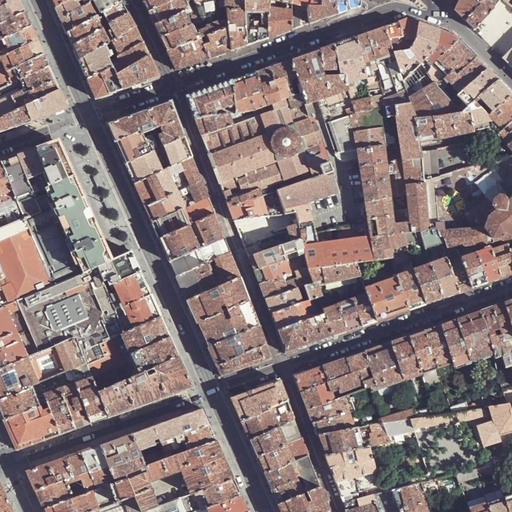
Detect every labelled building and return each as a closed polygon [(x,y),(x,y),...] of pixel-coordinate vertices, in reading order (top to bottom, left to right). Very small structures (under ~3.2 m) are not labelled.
[(0,0),(0,23),(25,12),(23,6),(19,0),(0,0)] [(68,33),(96,17),(100,14),(93,1),(86,5),(81,8),(78,2),(76,0),(70,0),(57,8),(63,22),(68,33)] [(95,0),(93,1),(100,14),(102,13),(122,2),(120,0),(95,0)] [(142,0),(146,7),(149,11),(172,0),(142,0)] [(153,21),(155,25),(189,9),(190,8),(187,1),(189,0),(172,0),(149,11),(153,21)] [(193,0),(189,0),(187,1),(190,8),(197,5),(194,0),(193,0)] [(195,0),(194,0),(197,5),(204,21),(211,35),(229,28),(228,20),(225,0),(195,0)] [(239,49),(247,46),(246,21),(245,13),(244,0),(225,0),(228,20),(229,28),(231,51),(239,49)] [(258,42),(268,38),(268,9),(269,8),(271,0),(270,0),(244,0),(245,13),(263,14),(263,21),(246,21),(247,46),(258,42)] [(335,0),(321,0),(322,6),(307,8),(308,8),(308,14),(310,24),(325,19),(337,15),(335,0)] [(359,0),(335,0),(337,15),(350,11),(360,7),(360,0),(359,0)] [(455,11),(465,22),(481,4),(480,3),(476,0),(460,0),(460,1),(455,11)] [(495,0),(491,6),(485,0),(483,0),(480,3),(481,4),(465,22),(471,27),(474,30),(491,13),(500,0),(495,0)] [(122,2),(102,13),(109,25),(128,14),(124,5),(122,2)] [(279,35),(292,30),(291,13),(291,4),(286,3),(285,10),(279,9),(269,8),(268,9),(268,38),(279,35)] [(300,13),(302,7),(291,4),(291,13),(300,13)] [(190,8),(189,9),(196,24),(204,21),(197,5),(190,8)] [(161,38),(196,24),(189,9),(155,25),(159,33),(161,38)] [(0,40),(1,40),(4,39),(31,26),(28,17),(25,12),(0,23),(0,40)] [(100,14),(96,17),(102,29),(106,27),(109,25),(102,13),(100,14)] [(310,24),(308,14),(300,13),(291,13),(292,30),(300,28),(310,24)] [(113,40),(136,27),(131,19),(128,14),(109,25),(112,30),(108,32),(110,34),(113,40)] [(72,43),(73,46),(102,29),(96,17),(68,33),(72,43)] [(407,20),(398,23),(401,35),(401,38),(388,40),(392,51),(406,48),(411,48),(415,38),(418,24),(411,21),(407,20)] [(204,21),(196,24),(202,38),(207,37),(211,35),(204,21)] [(390,26),(383,28),(388,40),(401,38),(401,35),(398,23),(390,26)] [(165,47),(167,52),(201,39),(202,38),(196,24),(161,38),(165,47)] [(407,51),(420,64),(426,59),(430,55),(433,49),(437,41),(439,32),(436,31),(427,27),(418,24),(415,38),(411,48),(409,51),(407,51)] [(33,31),(31,26),(4,39),(8,48),(10,53),(37,40),(33,31)] [(139,34),(136,27),(113,40),(111,42),(118,56),(143,42),(139,34)] [(221,55),(231,51),(229,28),(211,35),(207,37),(208,41),(203,44),(209,59),(221,55)] [(366,34),(374,60),(384,57),(393,54),(392,51),(388,40),(383,28),(373,32),(366,34)] [(110,34),(106,37),(102,29),(73,46),(78,56),(80,60),(105,45),(109,43),(110,43),(111,42),(113,40),(110,34)] [(433,66),(433,65),(436,63),(438,61),(457,41),(453,37),(444,34),(439,32),(437,41),(433,49),(430,55),(426,59),(432,65),(433,66)] [(360,36),(357,37),(363,64),(374,60),(366,34),(360,36)] [(338,44),(334,45),(339,71),(341,76),(344,76),(347,84),(366,79),(365,74),(363,64),(357,37),(338,44)] [(199,62),(209,59),(203,44),(201,39),(167,52),(170,58),(176,70),(180,69),(199,62)] [(40,45),(37,40),(10,53),(0,57),(7,72),(15,68),(44,54),(40,45)] [(457,41),(438,61),(440,63),(450,74),(453,72),(456,76),(475,59),(465,49),(457,41)] [(117,57),(120,63),(112,67),(113,67),(116,75),(149,56),(146,48),(143,42),(118,56),(117,57)] [(113,50),(109,52),(105,45),(80,60),(84,70),(88,79),(113,67),(112,67),(110,61),(111,60),(117,57),(113,50)] [(330,47),(319,50),(324,71),(327,71),(330,71),(339,71),(334,45),(330,47)] [(10,53),(8,48),(0,51),(0,56),(0,57),(10,53)] [(297,58),(292,60),(292,71),(295,71),(299,84),(302,93),(302,92),(307,105),(310,104),(313,103),(318,101),(325,98),(329,97),(332,96),(342,92),(348,90),(347,84),(344,76),(341,76),(335,77),(325,77),(324,74),(324,71),(319,50),(314,52),(301,57),(297,58)] [(420,64),(407,51),(393,54),(403,81),(420,64)] [(44,54),(15,68),(18,74),(21,79),(49,66),(46,59),(44,54)] [(393,54),(384,57),(397,94),(407,90),(403,81),(393,54)] [(151,60),(149,56),(116,75),(122,89),(136,84),(159,76),(157,73),(151,60)] [(0,57),(0,85),(1,88),(12,83),(10,78),(7,72),(0,57)] [(120,63),(117,57),(111,60),(110,61),(112,67),(120,63)] [(384,57),(374,60),(377,71),(379,79),(384,99),(397,94),(384,57)] [(407,90),(409,98),(435,84),(428,74),(432,65),(426,59),(420,64),(403,81),(407,90)] [(446,79),(445,79),(459,94),(468,86),(468,87),(486,71),(480,65),(475,59),(456,76),(453,72),(450,74),(448,77),(446,79)] [(279,64),(270,68),(281,100),(286,98),(286,99),(290,97),(295,96),(292,86),(297,85),(298,85),(299,84),(295,71),(292,71),(292,60),(279,64)] [(374,60),(363,64),(365,74),(377,71),(374,60)] [(438,64),(436,63),(433,65),(438,71),(441,68),(438,64)] [(441,82),(446,79),(442,75),(438,71),(433,65),(433,66),(432,65),(428,74),(435,84),(440,90),(441,90),(445,87),(441,82)] [(51,69),(49,66),(21,79),(20,79),(25,91),(26,92),(55,78),(51,69)] [(97,98),(122,89),(116,75),(113,67),(88,79),(91,86),(97,98)] [(7,72),(10,78),(18,74),(15,68),(7,72)] [(261,71),(256,73),(268,105),(271,103),(271,104),(281,101),(281,100),(270,68),(261,71)] [(377,71),(365,74),(366,79),(367,82),(379,79),(377,71)] [(474,102),(478,98),(497,81),(491,75),(486,71),(468,87),(468,86),(459,94),(459,95),(457,96),(467,108),(469,107),(474,102)] [(244,77),(233,81),(235,106),(236,113),(241,112),(241,113),(253,111),(263,107),(268,105),(256,73),(244,77)] [(18,74),(10,78),(12,83),(20,79),(21,79),(18,74)] [(55,78),(26,92),(30,103),(60,90),(57,83),(55,78)] [(0,88),(0,102),(12,97),(25,91),(20,79),(12,83),(1,88),(0,88)] [(366,79),(347,84),(348,90),(351,98),(355,97),(369,94),(367,82),(366,79)] [(379,79),(367,82),(369,94),(370,99),(373,110),(379,109),(386,108),(384,99),(379,79)] [(441,90),(452,102),(457,96),(459,95),(459,94),(445,79),(441,82),(445,87),(441,90)] [(191,108),(195,120),(222,115),(222,112),(221,110),(230,108),(235,106),(233,81),(216,86),(186,97),(191,108)] [(479,100),(487,107),(492,112),(511,96),(502,87),(497,81),(478,98),(479,100)] [(411,103),(415,119),(433,117),(451,114),(461,113),(452,102),(441,90),(440,90),(435,84),(409,98),(411,103)] [(292,86),(295,96),(301,94),(300,93),(297,85),(292,86)] [(64,99),(60,90),(30,103),(25,106),(31,121),(42,117),(68,108),(64,99)] [(325,98),(318,101),(326,124),(352,115),(356,114),(353,103),(352,102),(351,98),(348,90),(342,92),(346,101),(340,103),(328,107),(326,100),(325,98)] [(409,98),(407,90),(397,94),(384,99),(386,108),(411,103),(409,98)] [(12,97),(18,109),(25,106),(30,103),(26,92),(25,91),(12,97)] [(295,96),(290,97),(295,109),(304,106),(307,105),(302,92),(302,93),(300,93),(301,94),(295,96)] [(342,92),(332,96),(333,97),(337,96),(340,103),(346,101),(342,92)] [(369,94),(355,97),(356,101),(352,102),(353,103),(370,99),(369,94)] [(330,99),(326,100),(328,107),(340,103),(337,96),(333,97),(330,99)] [(467,108),(457,96),(452,102),(461,113),(467,108)] [(486,128),(492,127),(495,130),(498,133),(499,134),(507,125),(511,121),(511,96),(492,112),(488,116),(482,111),(475,104),(474,102),(469,107),(474,131),(480,129),(486,128)] [(0,117),(18,109),(12,97),(0,102),(0,117)] [(291,111),(295,109),(290,97),(286,99),(289,106),(290,111),(291,111)] [(281,101),(271,104),(274,111),(289,106),(286,99),(286,98),(281,100),(281,101)] [(370,99),(353,103),(356,114),(373,110),(370,99)] [(479,100),(475,104),(482,111),(487,107),(479,100)] [(111,133),(116,143),(140,131),(141,134),(156,129),(156,130),(161,128),(164,135),(161,136),(160,133),(158,134),(164,147),(184,137),(180,126),(171,102),(142,112),(108,124),(111,133)] [(268,105),(263,107),(264,109),(265,114),(274,111),(271,104),(271,103),(268,105)] [(411,103),(386,108),(387,118),(396,116),(396,118),(400,148),(401,154),(402,156),(402,157),(409,156),(421,153),(421,149),(420,143),(419,144),(415,119),(411,103)] [(308,115),(313,113),(310,104),(307,105),(304,106),(307,115),(308,115)] [(31,121),(25,106),(18,109),(0,117),(0,131),(6,129),(31,121)] [(265,188),(285,181),(285,180),(311,171),(312,170),(305,151),(319,146),(317,140),(321,139),(316,124),(311,126),(309,119),(296,124),(291,111),(290,111),(289,106),(274,111),(265,114),(261,115),(243,121),(233,125),(201,136),(209,156),(215,172),(219,183),(227,202),(260,190),(265,188)] [(295,109),(291,111),(296,124),(309,119),(308,115),(307,115),(304,106),(295,109)] [(461,113),(451,114),(456,135),(461,134),(474,131),(469,107),(467,108),(461,113)] [(492,112),(487,107),(482,111),(488,116),(492,112)] [(386,108),(379,109),(380,119),(387,118),(386,108)] [(265,114),(264,109),(242,116),(243,121),(261,115),(265,114)] [(352,115),(354,133),(381,128),(380,119),(379,109),(373,110),(356,114),(352,115)] [(230,114),(229,114),(233,125),(243,121),(242,116),(241,113),(241,112),(236,113),(230,114)] [(309,119),(311,126),(316,124),(313,113),(308,115),(309,119)] [(222,115),(195,120),(199,129),(201,136),(233,125),(229,114),(226,115),(222,115)] [(451,114),(433,117),(438,139),(447,137),(456,135),(451,114)] [(352,115),(326,124),(336,153),(357,150),(354,133),(352,115)] [(415,119),(419,144),(420,143),(424,142),(434,140),(438,139),(433,117),(415,119)] [(387,118),(380,119),(381,128),(388,127),(387,120),(387,118)] [(509,144),(511,142),(511,121),(507,125),(499,134),(501,136),(509,144)] [(381,128),(384,146),(390,145),(389,136),(390,136),(389,133),(388,127),(381,128)] [(492,127),(486,128),(487,133),(488,137),(496,135),(498,133),(495,130),(492,127)] [(381,128),(354,133),(357,150),(384,146),(381,128)] [(140,131),(116,143),(119,150),(122,156),(126,165),(154,151),(160,149),(164,147),(158,134),(156,130),(156,129),(141,134),(140,131)] [(164,147),(160,149),(166,165),(168,169),(180,163),(192,158),(187,144),(184,137),(164,147)] [(317,140),(319,146),(325,163),(329,162),(321,139),(317,140)] [(48,145),(36,149),(45,172),(27,180),(33,194),(45,189),(73,176),(63,154),(58,142),(48,145)] [(457,144),(465,169),(471,167),(463,143),(457,144)] [(319,146),(305,151),(312,170),(320,168),(319,165),(325,163),(319,146)] [(359,164),(360,167),(385,161),(385,157),(384,152),(384,146),(357,150),(358,157),(359,164)] [(25,153),(18,156),(27,180),(45,172),(36,149),(25,153)] [(160,149),(154,151),(161,167),(166,165),(160,149)] [(357,150),(336,153),(336,154),(338,158),(342,160),(346,160),(358,157),(357,150)] [(154,151),(126,165),(132,178),(135,185),(163,171),(161,167),(154,151)] [(399,160),(394,162),(395,175),(396,179),(397,187),(405,186),(424,184),(424,181),(424,177),(421,153),(409,156),(402,157),(402,160),(399,160)] [(7,159),(1,162),(15,198),(18,203),(34,197),(33,194),(27,180),(18,156),(7,159)] [(192,158),(180,163),(184,171),(190,186),(201,181),(195,165),(192,158)] [(0,161),(0,204),(15,198),(1,162),(0,161)] [(360,167),(362,184),(388,180),(387,176),(386,164),(385,161),(360,167)] [(333,173),(329,162),(325,163),(319,165),(320,168),(322,174),(323,176),(333,173)] [(386,164),(387,176),(395,175),(394,162),(389,163),(386,164)] [(163,171),(135,185),(140,198),(145,207),(177,192),(171,178),(184,171),(180,163),(168,169),(163,171)] [(320,168),(312,170),(311,171),(313,177),(322,174),(320,168)] [(184,171),(171,178),(177,192),(189,186),(190,186),(184,171)] [(311,171),(285,180),(287,187),(313,177),(311,171)] [(323,176),(322,174),(313,177),(287,187),(278,190),(278,191),(284,211),(307,203),(308,203),(340,192),(333,173),(323,176)] [(511,173),(485,195),(488,199),(511,179),(511,173)] [(397,187),(396,179),(395,175),(387,176),(388,180),(390,198),(398,197),(398,196),(397,187)] [(87,206),(73,176),(45,189),(46,191),(47,194),(83,273),(96,267),(111,261),(99,233),(87,206)] [(436,225),(436,224),(432,182),(432,178),(431,179),(424,181),(424,184),(428,225),(436,225)] [(511,179),(488,199),(492,204),(492,201),(498,196),(500,197),(511,187),(511,179)] [(285,181),(265,188),(267,195),(278,191),(278,190),(287,187),(285,180),(285,181)] [(388,180),(362,184),(363,187),(365,202),(390,198),(388,180)] [(177,192),(145,207),(149,217),(152,223),(208,197),(201,181),(190,186),(189,186),(177,192)] [(405,186),(406,195),(407,195),(409,210),(410,220),(412,232),(420,231),(423,241),(423,242),(425,248),(437,245),(442,243),(443,245),(446,246),(447,248),(485,245),(484,240),(484,229),(483,228),(475,229),(458,231),(443,232),(443,223),(436,224),(436,225),(428,225),(424,184),(405,186)] [(405,186),(397,187),(398,196),(406,195),(405,186)] [(511,187),(500,197),(503,197),(507,202),(511,198),(511,187)] [(260,190),(227,202),(229,209),(262,197),(260,190)] [(267,195),(262,197),(268,216),(271,216),(285,214),(284,211),(278,191),(267,195)] [(53,286),(83,273),(47,194),(35,199),(40,211),(24,218),(51,287),(53,286)] [(398,197),(390,198),(392,212),(409,210),(407,195),(406,195),(398,196),(398,197)] [(488,217),(484,229),(492,239),(492,240),(504,238),(511,232),(511,198),(507,202),(503,197),(500,197),(498,196),(492,201),(492,204),(491,206),(496,212),(488,217)] [(34,197),(18,203),(23,217),(24,218),(40,211),(35,199),(34,197)] [(208,197),(152,223),(156,231),(159,238),(189,225),(192,224),(214,214),(210,204),(208,197)] [(262,197),(229,209),(232,216),(233,220),(268,216),(262,197)] [(15,198),(0,204),(0,227),(23,217),(18,203),(15,198)] [(390,198),(365,202),(367,215),(368,221),(369,221),(371,237),(375,260),(376,260),(392,258),(390,249),(407,245),(404,233),(412,232),(410,220),(393,222),(392,212),(390,198)] [(484,229),(488,217),(496,212),(491,206),(492,204),(488,199),(471,212),(483,228),(484,229)] [(284,211),(285,214),(295,213),(298,223),(300,233),(302,238),(309,269),(355,263),(375,260),(371,237),(318,244),(315,233),(310,212),(308,203),(307,203),(284,211)] [(474,227),(475,229),(483,228),(471,212),(461,217),(462,228),(474,227)] [(214,214),(192,224),(203,247),(224,238),(218,222),(214,214)] [(0,287),(8,305),(17,302),(51,287),(24,218),(23,217),(0,227),(0,267),(5,279),(7,284),(0,287)] [(342,227),(315,233),(318,244),(371,237),(369,221),(368,221),(342,227)] [(192,224),(189,225),(199,249),(203,247),(192,224)] [(189,225),(159,238),(165,253),(169,262),(199,249),(189,225)] [(484,229),(484,240),(492,239),(484,229)] [(404,233),(407,245),(423,241),(420,231),(412,232),(404,233)] [(492,239),(484,240),(485,245),(501,243),(501,245),(505,244),(508,244),(511,243),(511,232),(504,238),(492,240),(492,239)] [(199,249),(169,262),(172,269),(176,277),(206,264),(215,260),(230,253),(227,246),(224,238),(203,247),(199,249)] [(297,252),(298,256),(300,255),(300,258),(304,269),(307,268),(308,269),(309,269),(302,238),(292,241),(281,245),(280,246),(284,256),(297,252)] [(430,264),(447,258),(444,251),(445,251),(442,243),(437,245),(425,248),(428,258),(430,264)] [(280,246),(248,257),(252,265),(254,271),(285,260),(284,256),(280,246)] [(509,246),(505,247),(491,251),(501,278),(509,276),(511,274),(511,260),(510,251),(509,246)] [(458,250),(461,258),(476,253),(475,248),(458,250)] [(490,248),(476,253),(486,283),(495,280),(501,278),(491,251),(490,248)] [(448,262),(453,260),(451,250),(445,251),(444,251),(447,258),(448,262)] [(284,256),(285,260),(296,257),(298,256),(297,252),(284,256)] [(131,253),(111,261),(96,267),(103,282),(109,280),(112,286),(114,285),(141,273),(136,262),(132,253),(131,253)] [(215,260),(217,265),(212,267),(216,274),(220,273),(221,275),(213,279),(210,272),(212,271),(210,268),(208,269),(206,264),(176,277),(180,287),(187,301),(239,278),(234,265),(230,253),(215,260)] [(392,258),(393,265),(410,260),(409,253),(405,254),(392,258)] [(486,283),(476,253),(461,258),(472,288),(480,285),(486,283)] [(285,260),(287,266),(290,265),(288,261),(297,259),(296,257),(285,260)] [(290,265),(287,266),(290,273),(295,272),(304,269),(300,258),(297,259),(288,261),(290,265)] [(447,258),(430,264),(443,299),(453,295),(460,293),(448,262),(447,258)] [(453,260),(448,262),(460,293),(466,290),(472,288),(461,258),(453,260)] [(285,260),(254,271),(258,280),(259,284),(290,273),(287,266),(285,260)] [(375,260),(355,263),(358,269),(377,264),(376,260),(375,260)] [(309,269),(308,269),(312,283),(304,286),(309,300),(318,297),(318,298),(321,297),(318,286),(325,284),(356,278),(361,277),(358,269),(355,263),(309,269)] [(430,264),(413,270),(426,304),(436,301),(443,299),(430,264)] [(83,273),(53,286),(62,308),(106,289),(106,288),(103,282),(96,267),(83,273)] [(304,269),(295,272),(301,287),(304,286),(312,283),(308,269),(307,268),(304,269)] [(413,270),(396,276),(396,278),(409,310),(419,307),(426,304),(413,270)] [(295,272),(290,273),(259,284),(263,294),(265,299),(297,288),(301,287),(295,272)] [(141,273),(114,285),(124,307),(151,296),(146,283),(141,273)] [(192,312),(197,324),(222,313),(219,308),(224,306),(226,311),(249,302),(245,292),(239,278),(187,301),(192,312)] [(356,278),(325,284),(326,291),(357,285),(356,278)] [(394,278),(365,288),(367,294),(377,321),(395,315),(409,310),(396,278),(394,278)] [(5,279),(0,280),(0,304),(2,308),(8,305),(0,287),(7,284),(5,279)] [(109,280),(103,282),(106,288),(112,286),(109,280)] [(112,286),(106,288),(106,289),(116,311),(124,307),(114,285),(112,286)] [(51,287),(17,302),(38,352),(55,346),(75,338),(72,330),(115,311),(116,311),(106,289),(62,308),(53,286),(51,287)] [(301,287),(297,288),(302,303),(309,300),(304,286),(301,287)] [(297,288),(265,299),(268,309),(270,314),(302,303),(297,288)] [(370,324),(377,321),(367,294),(364,295),(353,299),(362,327),(370,324)] [(155,304),(151,296),(124,307),(116,311),(115,311),(125,333),(161,318),(155,304)] [(302,303),(270,314),(274,324),(276,330),(307,320),(313,318),(324,314),(322,309),(318,298),(318,297),(309,300),(302,303)] [(353,299),(337,304),(347,332),(357,329),(362,327),(353,299)] [(0,369),(28,357),(38,352),(17,302),(8,305),(2,308),(0,308),(0,369)] [(202,335),(208,348),(258,326),(253,313),(249,302),(226,311),(230,319),(225,321),(222,313),(197,324),(202,335)] [(500,305),(494,307),(501,329),(502,333),(511,330),(511,324),(506,303),(500,305)] [(337,304),(322,309),(324,314),(333,337),(335,336),(344,333),(347,332),(337,304)] [(488,309),(482,311),(495,352),(494,353),(496,358),(502,356),(506,368),(511,365),(511,364),(508,351),(505,343),(503,334),(497,337),(495,331),(501,329),(494,307),(488,309)] [(115,311),(72,330),(75,338),(81,352),(121,335),(125,333),(115,311)] [(471,315),(458,320),(471,361),(494,353),(495,352),(482,311),(471,315)] [(307,320),(276,330),(279,338),(285,353),(310,345),(333,337),(324,314),(313,318),(315,323),(309,325),(307,320)] [(165,326),(161,318),(125,333),(121,335),(130,355),(131,354),(170,337),(165,326)] [(448,323),(442,325),(454,363),(456,366),(471,361),(458,320),(448,323)] [(432,329),(426,331),(438,368),(445,366),(454,363),(442,325),(432,329)] [(212,357),(216,366),(265,344),(261,335),(258,326),(208,348),(212,357)] [(511,330),(502,333),(503,334),(505,343),(511,340),(511,330)] [(416,334),(410,336),(422,373),(438,368),(426,331),(416,334)] [(121,335),(81,352),(85,362),(92,377),(98,391),(123,381),(128,378),(139,373),(131,354),(130,355),(121,335)] [(400,340),(392,343),(404,381),(423,374),(422,373),(410,336),(400,340)] [(170,337),(131,354),(139,373),(178,357),(177,353),(173,344),(170,337)] [(75,338),(55,346),(66,371),(70,369),(85,362),(81,352),(75,338)] [(378,347),(367,351),(372,365),(374,372),(371,373),(362,377),(364,384),(365,388),(370,386),(373,392),(404,381),(392,343),(378,347)] [(267,351),(265,344),(216,366),(221,377),(239,370),(270,359),(267,351)] [(38,352),(28,357),(40,383),(55,376),(66,371),(55,346),(38,352)] [(356,355),(347,358),(352,373),(359,371),(362,377),(371,373),(368,367),(372,365),(367,351),(356,355)] [(28,357),(0,369),(0,400),(40,383),(28,357)] [(192,387),(178,357),(139,373),(128,378),(130,383),(125,386),(123,381),(98,391),(109,417),(151,402),(192,387)] [(352,373),(347,358),(335,362),(324,366),(330,382),(352,373)] [(85,362),(70,369),(75,383),(92,377),(85,362)] [(309,371),(296,376),(302,393),(330,382),(324,366),(309,371)] [(445,366),(438,368),(440,374),(447,372),(445,366)] [(438,368),(422,373),(423,374),(425,380),(425,382),(441,377),(440,374),(438,368)] [(85,426),(91,423),(75,383),(70,369),(66,371),(55,376),(60,389),(76,429),(85,426)] [(330,382),(302,393),(306,403),(309,411),(335,400),(333,392),(339,389),(341,392),(342,392),(364,384),(362,377),(359,371),(352,373),(330,382)] [(92,377),(75,383),(91,423),(109,417),(98,391),(92,377)] [(441,377),(425,382),(427,388),(443,383),(441,377)] [(255,390),(231,398),(237,412),(242,421),(272,408),(288,401),(284,389),(281,381),(255,390)] [(40,406),(47,404),(44,395),(40,383),(0,400),(0,411),(1,413),(4,420),(40,406)] [(60,389),(44,395),(47,404),(49,408),(59,435),(69,431),(76,429),(60,389)] [(438,409),(445,407),(440,393),(433,395),(438,409)] [(351,394),(344,397),(350,413),(357,411),(351,394)] [(335,400),(309,411),(312,418),(314,423),(350,413),(344,397),(336,399),(335,400)] [(280,426),(295,420),(294,416),(291,408),(288,401),(272,408),(280,426)] [(467,402),(451,408),(452,412),(469,410),(468,406),(467,402)] [(511,409),(510,403),(507,404),(508,404),(501,405),(491,407),(490,407),(492,414),(495,423),(499,435),(511,431),(511,409)] [(47,439),(59,435),(49,408),(47,404),(40,406),(4,420),(7,428),(17,450),(23,448),(47,439)] [(438,409),(435,410),(436,415),(452,412),(451,408),(450,405),(445,407),(438,409)] [(433,407),(415,412),(417,418),(436,415),(435,410),(433,407)] [(485,407),(476,409),(477,419),(488,417),(487,415),(485,407)] [(272,408),(242,421),(246,432),(250,441),(280,426),(272,408)] [(203,409),(133,434),(139,451),(163,442),(211,425),(203,409)] [(414,409),(382,420),(384,423),(411,419),(417,418),(415,412),(414,409)] [(436,415),(417,418),(417,428),(477,419),(476,409),(473,409),(469,410),(452,412),(436,415)] [(350,413),(314,423),(316,431),(318,436),(355,429),(350,413)] [(411,419),(384,423),(387,431),(387,432),(414,428),(411,419)] [(295,420),(280,426),(288,444),(302,438),(298,428),(295,420)] [(368,426),(358,428),(362,442),(372,439),(371,434),(387,431),(384,423),(380,424),(368,426)] [(479,427),(483,440),(485,446),(501,441),(499,435),(495,423),(479,427)] [(211,425),(163,442),(166,449),(170,458),(218,441),(213,431),(211,425)] [(280,426),(250,441),(254,450),(257,457),(288,444),(280,426)] [(355,429),(318,436),(323,447),(326,456),(364,448),(362,442),(358,428),(355,429)] [(372,439),(362,442),(364,448),(370,447),(378,445),(391,442),(387,432),(387,431),(371,434),(372,439)] [(133,434),(100,445),(111,478),(112,479),(145,467),(146,467),(139,451),(133,434)] [(296,461),(309,455),(302,438),(288,444),(296,461)] [(145,474),(148,482),(181,470),(184,475),(186,482),(191,494),(200,491),(235,479),(229,467),(226,461),(221,449),(218,441),(170,458),(162,461),(146,467),(145,467),(148,473),(145,474)] [(288,444),(257,457),(262,467),(265,474),(290,463),(295,461),(296,461),(288,444)] [(111,478),(100,445),(26,472),(36,493),(43,510),(72,500),(70,492),(67,484),(82,479),(85,486),(93,483),(94,484),(111,478)] [(364,448),(326,456),(332,471),(336,482),(376,472),(377,472),(376,468),(370,447),(364,448)] [(166,449),(158,452),(162,461),(170,458),(166,449)] [(296,461),(295,461),(301,477),(315,471),(312,463),(312,461),(309,455),(296,461)] [(511,461),(507,459),(496,462),(496,465),(496,466),(497,470),(498,471),(507,469),(509,475),(511,485),(511,461)] [(295,461),(290,463),(297,479),(301,477),(295,461)] [(290,463),(265,474),(269,483),(272,489),(297,479),(290,463)] [(492,466),(476,470),(478,475),(497,470),(496,466),(496,465),(492,466)] [(145,467),(112,479),(114,484),(127,479),(145,474),(148,473),(145,467)] [(509,475),(507,469),(498,471),(499,478),(509,475)] [(476,470),(456,475),(460,484),(478,477),(478,475),(476,470)] [(315,471),(301,477),(302,478),(303,477),(309,491),(321,486),(318,477),(315,471)] [(377,472),(376,472),(380,487),(386,486),(382,471),(377,472)] [(376,472),(336,482),(342,497),(359,493),(380,487),(376,472)] [(145,474),(127,479),(135,496),(142,511),(143,511),(158,507),(148,482),(145,474)] [(301,477),(297,479),(303,494),(309,491),(303,477),(302,478),(301,477)] [(85,486),(70,492),(72,500),(92,492),(110,486),(114,484),(112,479),(111,478),(94,484),(93,483),(85,486)] [(70,492),(85,486),(82,479),(67,484),(70,492)] [(114,484),(110,486),(117,502),(124,500),(135,496),(127,479),(114,484)] [(235,479),(200,491),(208,508),(237,497),(242,495),(238,486),(235,479)] [(297,479),(272,489),(276,498),(279,504),(302,494),(303,494),(297,479)] [(436,480),(422,483),(424,490),(439,485),(436,480)] [(0,482),(0,511),(13,511),(8,499),(0,482)] [(428,511),(418,484),(393,491),(394,495),(398,504),(400,510),(400,511),(428,511)] [(110,486),(92,492),(99,509),(117,502),(110,486)] [(321,486),(309,491),(313,502),(306,504),(302,494),(279,504),(282,511),(326,511),(330,510),(325,497),(321,486)] [(191,494),(180,498),(186,511),(197,511),(208,508),(200,491),(191,494)] [(303,494),(302,494),(306,504),(313,502),(309,491),(303,494)] [(393,511),(400,510),(398,504),(386,508),(384,507),(381,500),(382,499),(394,495),(393,491),(374,496),(380,511),(393,511)] [(72,500),(43,510),(44,511),(90,511),(99,509),(92,492),(72,500)] [(359,493),(342,497),(344,503),(360,499),(359,493)] [(245,502),(242,495),(237,497),(243,510),(248,508),(245,502)] [(386,508),(398,504),(394,495),(382,499),(381,500),(384,507),(386,508)] [(142,511),(135,496),(124,500),(129,511),(142,511)] [(360,499),(344,503),(347,511),(380,511),(374,496),(360,499)] [(237,497),(208,508),(209,511),(249,511),(248,508),(243,510),(237,497)] [(158,507),(143,511),(209,511),(208,508),(197,511),(186,511),(180,498),(158,507)] [(508,511),(505,498),(487,503),(490,511),(508,511)] [(99,509),(90,511),(129,511),(124,500),(117,502),(99,509)] [(490,511),(487,503),(470,509),(470,511),(490,511)]
